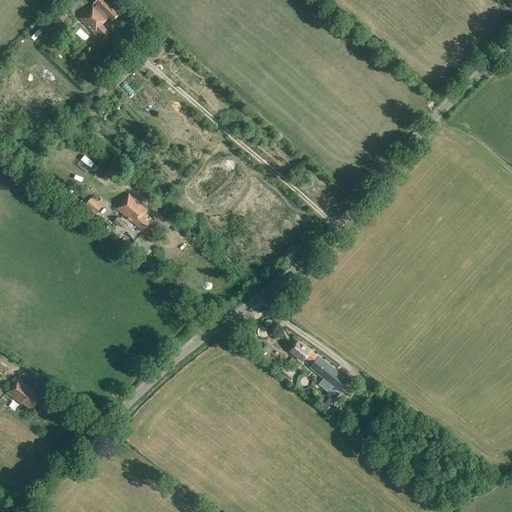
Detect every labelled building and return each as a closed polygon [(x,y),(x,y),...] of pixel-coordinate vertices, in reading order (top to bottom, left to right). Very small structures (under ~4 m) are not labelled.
[(102,25),(107,19),(92,4),(79,19),(102,41),(110,33),(102,25)] [(62,29),(71,21),(62,12),(53,21),(62,29)] [(111,23),(115,27),(119,22),(115,18),(111,23)] [(22,52),(26,56),(32,49),(28,45),(22,52)] [(93,153),(89,157),(98,165),(102,160),(93,153)] [(97,200),(108,206),(112,200),(100,194),(97,200)] [(144,231),(149,224),(142,218),(148,211),(128,195),(117,210),(144,231)] [(95,215),(101,208),(91,199),(85,207),(95,215)] [(125,222),(118,217),(113,222),(121,228),(125,222)] [(108,224),(102,232),(108,237),(114,229),(108,224)] [(333,387),(337,390),(340,392),(348,382),(318,357),(317,359),(309,353),(310,352),(298,343),(291,352),(303,362),(306,358),(313,364),(309,368),(323,379),(318,385),(328,394),(333,387)] [(22,404),(31,411),(41,397),(32,390),(33,389),(18,377),(6,393),(21,405),(22,404)] [(358,387),(368,395),(375,386),(365,378),(358,387)] [(348,405),(355,390),(348,387),(341,402),(348,405)] [(322,407),(325,410),(336,397),(333,394),(322,407)]
